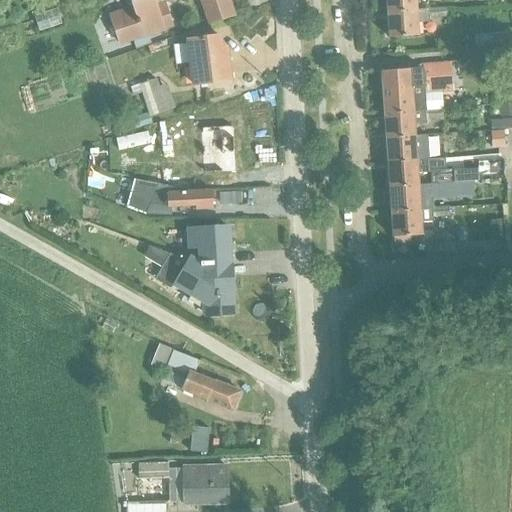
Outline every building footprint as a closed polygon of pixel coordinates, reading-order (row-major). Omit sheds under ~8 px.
[(124,0),(127,8),(109,14),(119,46),(134,41),(136,48),(150,43),(148,37),(174,28),(165,2),(157,5),(156,1),(158,0),(124,0)] [(229,0),(199,0),(208,25),(235,16),(229,1),(229,0)] [(385,0),(386,12),(416,11),(415,0),(385,0)] [(57,8),(35,16),(40,31),(62,24),(57,8)] [(416,11),(386,12),(387,37),(418,35),(417,24),(431,24),(430,19),(447,18),(446,9),(416,11)] [(508,42),(507,32),(507,30),(476,34),(477,45),(508,42)] [(219,36),(186,40),(192,86),(231,81),(226,47),(221,48),(219,36)] [(398,71),(380,72),(383,113),(429,110),(440,109),(443,109),(441,92),(452,91),(451,84),(450,67),(421,69),(398,71)] [(157,79),(130,87),(133,95),(142,93),(150,117),(175,109),(167,84),(160,87),(157,79)] [(383,113),(385,138),(415,135),(414,124),(425,123),(425,118),(441,117),(440,109),(429,110),(383,113)] [(169,169),(166,185),(199,191),(211,191),(211,179),(211,173),(225,172),(222,121),(179,124),(182,173),(169,169)] [(505,147),(503,130),(503,128),(492,129),(493,148),(505,147)] [(385,138),(387,161),(417,160),(429,159),(427,134),(415,135),(385,138)] [(430,184),(448,182),(448,181),(479,180),(479,166),(447,168),(446,157),(429,159),(417,160),(387,161),(389,186),(419,184),(418,171),(434,170),(434,172),(432,172),(432,181),(430,182),(430,184)] [(18,203),(23,182),(7,178),(2,199),(18,203)] [(199,191),(166,185),(134,179),(127,207),(146,215),(151,206),(168,207),(168,209),(172,209),(196,206),(196,209),(212,208),(211,191),(199,191)] [(448,182),(430,184),(431,192),(449,191),(448,182)] [(389,186),(391,211),(420,208),(419,184),(389,186)] [(151,206),(146,215),(172,216),(172,209),(168,209),(168,207),(151,206)] [(420,208),(391,211),(393,237),(422,235),(421,221),(434,220),(434,217),(451,215),(450,206),(420,208)] [(475,225),(474,206),(454,206),(454,225),(475,225)] [(203,266),(230,264),(228,227),(187,230),(188,250),(195,249),(192,256),(190,255),(189,257),(203,266)] [(203,266),(189,257),(170,254),(148,243),(144,257),(162,268),(155,280),(170,289),(172,289),(173,287),(202,304),(202,313),(206,316),(234,314),(230,264),(203,266)] [(186,379),(182,390),(232,411),(240,391),(194,373),(199,361),(177,352),(159,345),(151,366),(166,371),(186,379)] [(186,379),(166,371),(163,382),(182,390),(186,379)] [(192,426),(190,451),(207,452),(209,427),(192,426)] [(168,463),(139,464),(139,479),(169,479),(169,502),(183,502),(183,504),(228,503),(227,467),(182,468),(182,469),(168,469),(168,463)] [(168,511),(168,503),(127,504),(127,511),(168,511)]
